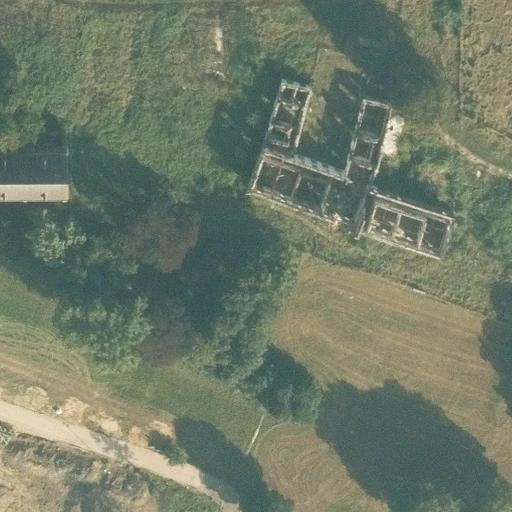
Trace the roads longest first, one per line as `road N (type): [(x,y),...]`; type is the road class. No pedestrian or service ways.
road 1 (residential): [(235,511),(220,492),(0,414)]
road 2 (residential): [(319,148),(353,0)]
